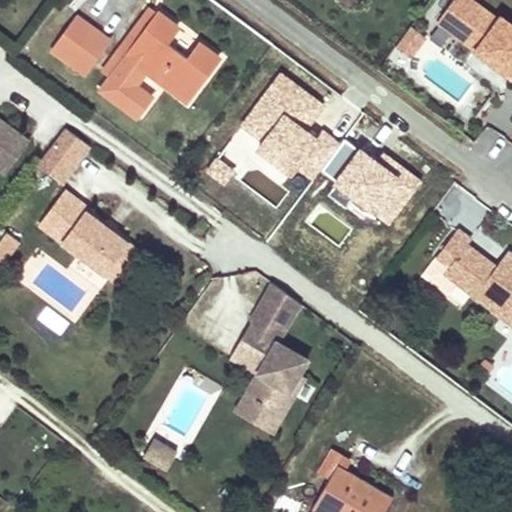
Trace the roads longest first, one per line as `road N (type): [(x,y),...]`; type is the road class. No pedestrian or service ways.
road 1 (residential): [(511,195),(251,0)]
road 2 (unknown): [(50,93),(237,248)]
